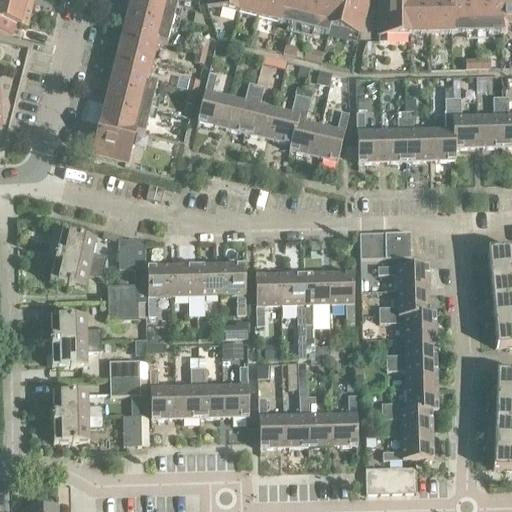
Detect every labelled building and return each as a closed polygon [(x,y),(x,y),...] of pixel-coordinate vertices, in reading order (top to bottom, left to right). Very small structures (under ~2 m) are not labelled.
[(0,0),(32,9),(34,0),(0,0)] [(32,9),(0,0),(0,35),(5,37),(12,39),(15,27),(27,30),(32,9)] [(173,22),(178,0),(131,0),(129,11),(173,22)] [(237,15),(240,0),(208,0),(206,7),(237,15)] [(256,20),(260,0),(240,0),(237,15),(256,20)] [(275,25),(281,0),(260,0),(256,20),(275,25)] [(302,31),(309,0),(281,0),(275,25),(302,31)] [(328,38),(331,28),(337,0),(309,0),(302,31),(328,38)] [(361,36),(370,1),(365,0),(337,0),(331,28),(361,36)] [(431,37),(450,37),(449,0),(430,1),(431,37)] [(450,37),(477,36),(476,0),(448,0),(449,0),(450,37)] [(476,0),(477,36),(504,36),(503,27),(504,27),(503,0),(476,0)] [(511,0),(503,0),(504,27),(511,27),(511,0)] [(378,37),(410,37),(410,1),(377,1),(378,37)] [(410,37),(431,37),(430,1),(410,1),(410,37)] [(167,48),(173,22),(129,11),(122,37),(157,46),(157,45),(167,48)] [(153,64),(157,46),(122,37),(117,55),(153,64)] [(206,56),(209,45),(200,43),(197,54),(206,56)] [(289,59),(291,50),(285,48),(283,57),(289,59)] [(295,60),(297,51),(291,50),(289,59),(295,60)] [(321,67),(324,56),(306,51),(303,62),(321,67)] [(203,68),(206,56),(197,54),(194,66),(203,68)] [(148,83),(153,64),(117,55),(113,74),(148,83)] [(266,59),(264,67),(286,71),(287,63),(266,59)] [(466,72),(478,72),(478,63),(466,64),(466,72)] [(478,72),(490,72),(489,63),(478,63),(478,72)] [(150,111),(157,85),(148,83),(113,74),(106,101),(150,111)] [(331,77),(319,74),(316,87),(328,90),(328,89),(330,79),(331,77)] [(221,133),(228,102),(212,98),(216,79),(209,77),(206,89),(197,127),(221,133)] [(196,97),(199,85),(190,83),(187,95),(196,97)] [(248,87),(246,99),(253,100),(256,89),(248,87)] [(267,144),(275,113),(260,110),(264,91),(256,89),(253,100),(252,108),(244,139),(267,144)] [(297,91),(295,98),(303,100),(305,93),(297,91)] [(452,94),(444,95),(444,103),(452,103),(452,94)] [(193,108),(196,97),(187,95),(185,106),(193,108)] [(291,150),(303,100),(295,98),(290,117),(275,113),(267,144),(289,150),(291,150)] [(83,119),(100,122),(104,104),(87,100),(83,119)] [(313,161),(320,130),(304,127),(310,102),(303,100),(291,150),(289,150),(288,155),(313,161)] [(144,138),(150,111),(106,101),(99,127),(134,135),(144,138)] [(244,139),(252,108),(244,106),(228,102),(221,133),(244,139)] [(367,102),(358,102),(358,113),(367,113),(367,102)] [(452,103),(444,103),(444,114),(451,114),(452,114),(452,103)] [(460,121),(459,114),(459,103),(452,103),(452,114),(453,122),(452,122),(452,134),(453,134),(453,153),(477,152),(476,121),(460,121)] [(337,167),(346,129),(349,118),(341,116),(337,134),(320,130),(313,161),(337,167)] [(404,116),(397,116),(397,128),(405,128),(404,116)] [(364,136),(364,129),(364,117),(356,117),(356,129),(356,136),(356,137),(357,168),(382,167),(381,136),(364,136)] [(477,152),(501,152),(500,120),(476,121),(477,152)] [(501,152),(511,151),(511,120),(500,120),(501,152)] [(127,166),(134,135),(99,127),(92,157),(127,166)] [(453,134),(452,134),(444,134),(429,135),(430,166),(454,165),(453,153),(453,134)] [(382,167),(406,167),(405,135),(397,135),(381,136),(382,167)] [(429,135),(413,135),(405,135),(406,167),(430,166),(429,135)] [(160,206),(163,194),(150,190),(147,202),(160,206)] [(359,264),(410,262),(409,236),(358,238),(359,264)] [(105,273),(108,261),(94,258),(97,245),(62,237),(56,261),(105,273)] [(119,245),(120,275),(134,274),(137,274),(145,274),(144,247),(135,245),(119,245)] [(490,280),(511,277),(511,253),(488,255),(490,280)] [(102,283),(105,273),(56,261),(51,285),(85,293),(88,280),(102,283)] [(196,321),(204,321),(204,301),(220,301),(219,270),(195,271),(196,321)] [(237,320),(245,319),(244,270),(219,270),(220,301),(237,300),(237,320)] [(428,295),(427,270),(378,271),(378,279),(397,279),(397,295),(428,295)] [(155,302),(172,302),(171,271),(147,272),(148,322),(155,322),(155,302)] [(196,321),(195,271),(171,271),(172,302),(188,301),(189,321),(196,321)] [(137,274),(134,274),(134,290),(137,290),(138,307),(145,307),(145,274),(137,274)] [(511,277),(490,280),(492,304),(511,301),(511,277)] [(352,317),(352,308),(351,278),(327,279),(328,309),(345,309),(346,318),(346,328),(352,328),(352,317)] [(305,344),(313,343),(312,329),(311,309),(328,309),(327,279),(303,280),(305,330),(305,342),(305,344)] [(256,331),(263,331),(263,320),(263,311),(280,310),(279,280),(255,281),(256,311),(256,320),(256,331)] [(305,330),(303,280),(279,280),(280,310),(296,310),(297,330),(305,330)] [(108,291),(108,308),(138,307),(137,290),(134,290),(108,291)] [(429,316),(428,295),(397,295),(398,312),(379,312),(379,321),(390,320),(403,320),(403,319),(435,318),(435,316),(429,316)] [(494,327),(511,325),(511,301),(492,304),(494,327)] [(109,326),(138,325),(138,307),(108,308),(109,326)] [(435,342),(435,318),(403,319),(403,320),(404,327),(404,343),(435,342)] [(86,335),(86,322),(51,323),(51,347),(101,346),(101,335),(86,335)] [(511,325),(494,327),(497,352),(511,350),(511,325)] [(221,344),(248,344),(247,326),(235,326),(235,330),(221,330),(221,344)] [(158,346),(158,342),(153,337),(147,337),(147,347),(158,346)] [(297,354),(305,354),(305,344),(305,342),(296,343),(297,354)] [(385,368),(436,366),(435,342),(404,343),(405,360),(385,360),(385,368)] [(52,372),(87,371),(87,357),(102,357),(101,346),(51,347),(52,372)] [(236,349),(223,349),(223,362),(242,362),(242,356),(241,349),(236,349)] [(316,365),(329,365),(329,351),(315,352),(316,365)] [(331,365),(340,365),(343,365),(343,351),(329,351),(329,365),(331,365)] [(139,367),(139,365),(110,366),(110,384),(140,383),(147,383),(146,367),(139,367)] [(331,375),(340,375),(340,365),(331,365),(331,375)] [(437,390),(436,366),(385,368),(386,376),(405,376),(405,391),(437,390)] [(307,413),(306,402),(305,368),(298,369),(299,413),(307,413)] [(151,423),(176,423),(175,393),(160,393),(159,373),(149,374),(149,393),(150,393),(151,423)] [(247,391),(246,373),(239,373),(239,391),(222,392),(223,422),(248,422),(247,391)] [(511,376),(497,376),(496,400),(511,400),(511,376)] [(111,401),(140,400),(140,383),(110,384),(111,401)] [(346,395),(355,395),(354,384),(345,385),(346,395)] [(437,415),(437,390),(405,391),(406,407),(381,408),(381,415),(406,415),(431,415),(431,416),(437,415)] [(176,423),(199,423),(199,392),(175,393),(176,423)] [(199,423),(223,422),(222,392),(199,392),(199,423)] [(88,410),(88,397),(53,398),(53,423),(103,421),(103,410),(88,410)] [(511,424),(511,400),(496,400),(495,424),(511,424)] [(331,451),(356,451),(355,420),(355,412),(355,401),(347,401),(348,420),(331,420),(331,451)] [(431,416),(431,415),(406,415),(381,415),(382,423),(401,423),(401,439),(432,439),(431,416)] [(308,452),(331,451),(331,420),(307,421),(308,452)] [(54,447),(89,447),(89,433),(103,433),(103,421),(53,423),(54,447)] [(124,451),(142,451),(141,421),(123,421),(124,451)] [(259,453),(284,452),(283,421),(259,422),(259,453)] [(284,452),(308,452),(307,421),(283,421),(284,452)] [(511,424),(495,424),(494,448),(511,448),(511,424)] [(383,465),(402,464),(433,463),(432,439),(401,439),(402,456),(383,457),(383,465)] [(511,473),(511,448),(494,448),(493,472),(511,473)] [(402,498),(416,498),(415,472),(402,473),(402,498)] [(365,499),(377,499),(377,473),(365,473),(365,499)] [(377,499),(390,498),(389,473),(377,473),(377,499)] [(390,498),(402,498),(402,473),(389,473),(390,498)]
